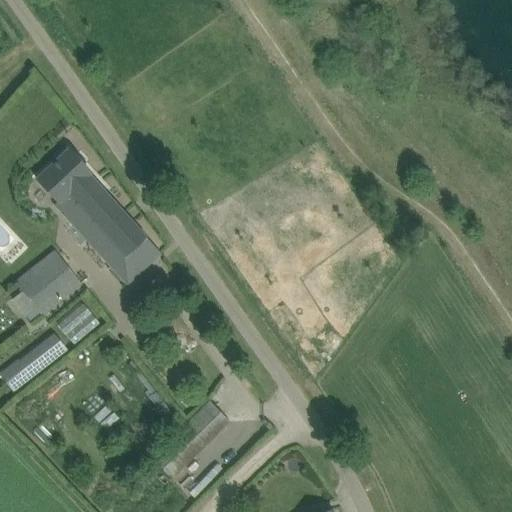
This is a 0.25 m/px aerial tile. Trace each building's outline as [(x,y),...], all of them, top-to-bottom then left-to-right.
[(69,148),(54,162),(37,178),(58,200),(54,203),(129,283),(146,266),(161,253),(89,174),(91,172),(69,148)] [(44,316),(79,286),(55,252),(18,283),(44,316)] [(94,298),(59,323),(74,344),(109,319),(94,298)] [(210,401),(155,455),(175,475),(230,421),(210,401)] [(149,441),(162,430),(151,418),(138,429),(149,441)] [(238,450),(245,442),(249,445),(253,441),(231,421),(220,433),(238,450)]
